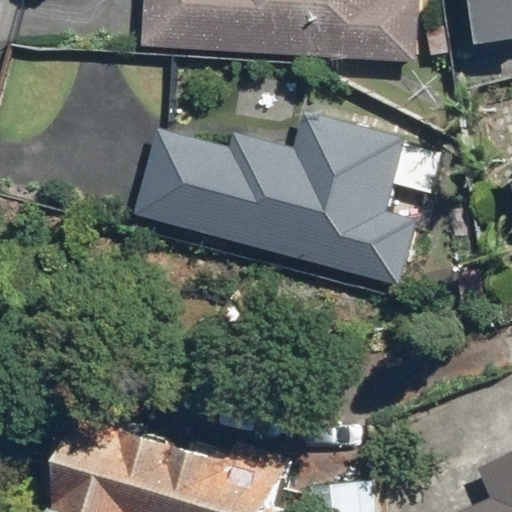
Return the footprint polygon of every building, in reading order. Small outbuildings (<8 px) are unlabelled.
[(148,0),(147,44),(430,58),(432,0),(148,0)] [(511,0),(483,0),(489,44),(511,40),(511,0)] [(241,146),(169,126),(146,213),(413,285),(431,219),(393,209),(414,135),(318,110),(308,147),(246,130),(241,146)] [(281,511),(294,469),(91,411),(62,511),(281,511)] [(465,511),(511,511),(511,456),(486,467),(499,497),(465,511)] [(370,511),(368,481),(318,485),(320,511),(370,511)]
